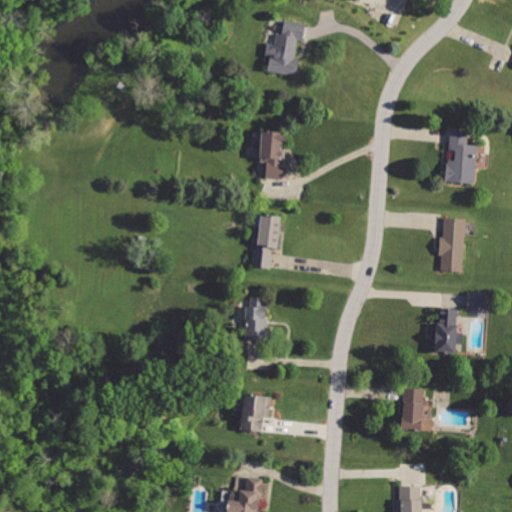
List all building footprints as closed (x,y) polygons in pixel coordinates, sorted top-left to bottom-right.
[(287,19),(284,33),(276,31),(274,41),(266,39),(260,70),(298,78),(302,62),(295,60),(299,39),(308,41),(312,24),(287,19)] [(261,127),(258,158),(265,159),(263,178),(287,180),(291,130),(261,127)] [(449,127),(447,180),(478,181),(479,144),(469,143),(469,128),(449,127)] [(258,214),(253,268),(271,270),(273,250),(279,250),(282,216),(258,214)] [(445,219),(444,238),(438,237),(437,255),(442,256),(442,271),(466,272),(468,220),(445,219)] [(468,291),(467,307),(472,307),(472,316),(491,316),(491,291),(468,291)] [(247,295),(245,340),(269,341),(270,313),(264,312),(265,296),(247,295)] [(440,306),(439,323),(432,322),(431,351),(454,352),(454,344),(463,344),(463,331),(456,330),(457,307),(440,306)] [(404,386),(400,427),(432,430),(433,417),(424,416),(426,388),(404,386)] [(241,394),(239,429),(262,431),(263,417),(271,417),(273,396),(241,394)] [(248,475),(246,491),(228,489),(224,511),(260,511),(265,478),(248,475)] [(399,485),(399,511),(423,511),(422,484),(399,485)]
